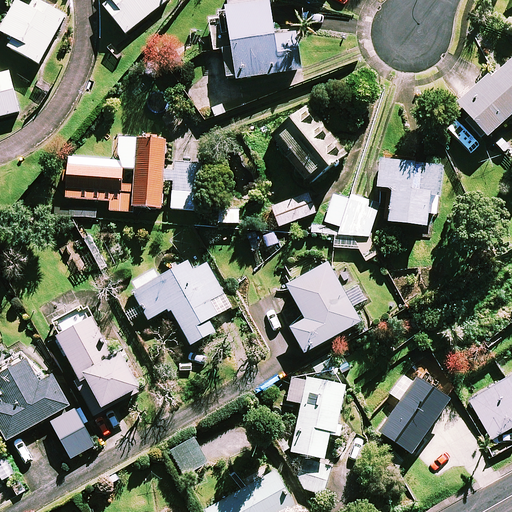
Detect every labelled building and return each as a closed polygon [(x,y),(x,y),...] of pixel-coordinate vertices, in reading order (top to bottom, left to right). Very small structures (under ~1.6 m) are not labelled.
[(33,0),(28,9),(17,3),(0,33),(0,35),(13,42),(8,51),(38,68),(66,18),(33,0)] [(108,0),(112,4),(104,10),(125,37),(168,1),(167,0),(108,0)] [(274,41),(267,0),(223,0),(232,52),(223,54),(228,87),(301,75),(295,38),(274,41)] [(511,120),(511,63),(457,111),(486,143),(511,120)] [(0,77),(0,119),(19,115),(8,75),(0,77)] [(328,135),(309,111),(274,139),(290,159),(287,162),(307,187),(318,178),(321,182),(344,164),(324,139),(328,135)] [(165,142),(120,140),(119,162),(68,160),(66,203),(110,205),(110,214),(131,215),(132,211),(161,213),(165,142)] [(442,173),(381,166),(378,193),(392,195),(388,229),(426,234),(428,217),(437,218),(442,173)] [(316,215),(308,195),(272,209),(280,229),(316,215)] [(378,206),(333,195),(324,233),(369,244),(378,206)] [(239,227),(239,212),(219,213),(219,227),(239,227)] [(154,276),(133,288),(137,295),(134,296),(150,324),(170,312),(191,349),(215,335),(209,323),(232,310),(224,297),(223,297),(205,268),(195,273),(190,265),(158,284),(154,276)] [(342,293),(328,267),(286,290),(305,325),(289,333),(304,359),(361,327),(352,310),(364,304),(354,286),(342,293)] [(114,363),(85,310),(49,330),(82,387),(78,390),(94,419),(139,394),(120,359),(114,363)] [(378,434),(411,458),(451,403),(447,401),(455,391),(436,361),(427,356),(419,368),(416,366),(388,405),(395,410),(378,434)] [(39,386),(28,364),(0,379),(0,398),(4,405),(0,407),(0,431),(7,444),(49,421),(70,462),(94,449),(74,412),(71,414),(52,379),(39,386)] [(511,430),(511,377),(469,402),(492,443),(511,430)] [(329,437),(340,439),(342,427),(338,427),(345,389),(292,379),(287,403),(302,406),(292,457),(324,463),(329,437)] [(207,467),(195,441),(172,452),(184,478),(207,467)] [(323,496),(329,474),(307,468),(301,491),(323,496)] [(290,511),(294,510),(274,475),(208,511),(290,511)]
